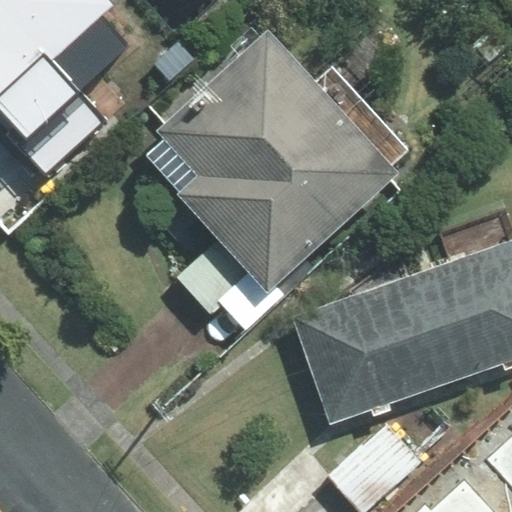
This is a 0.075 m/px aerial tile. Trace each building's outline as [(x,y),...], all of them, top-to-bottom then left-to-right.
[(126,45),(88,0),(0,0),(0,137),(38,182),(107,125),(75,87),(126,45)] [(511,6),(461,50),(504,99),(511,92),(511,6)] [(406,162),(271,14),(146,127),(281,275),(406,162)] [(511,364),(511,237),(306,308),(345,422),(511,364)] [(371,511),(426,455),(386,416),(331,474),(370,511),(371,511)] [(511,511),(511,430),(502,439),(511,450),(511,504),(503,511),(511,511)]
